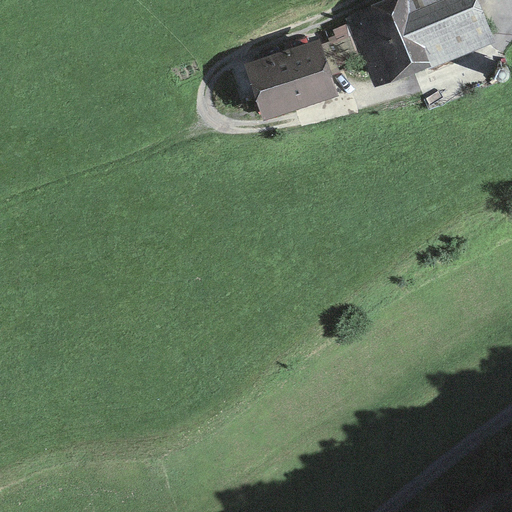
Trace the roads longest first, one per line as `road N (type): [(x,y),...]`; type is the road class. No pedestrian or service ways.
road 1 (track): [(296,117),(254,126),(213,116),(206,86),(215,70),(283,31),(370,0)]
road 2 (track): [(369,511),(511,397)]
